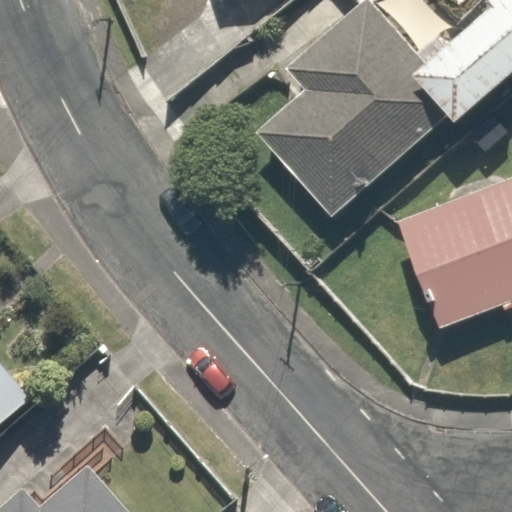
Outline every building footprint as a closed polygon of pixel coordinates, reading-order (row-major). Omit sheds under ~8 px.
[(461,112),(391,0),(285,78),(329,121),(286,168),(344,235),(461,112)] [(390,0),(360,0),(371,14),(390,0)] [(511,308),(511,182),(411,218),(456,327),(511,308)] [(0,443),(35,414),(0,371),(0,443)] [(126,511),(95,473),(50,511),(39,511),(29,496),(8,511),(126,511)]
